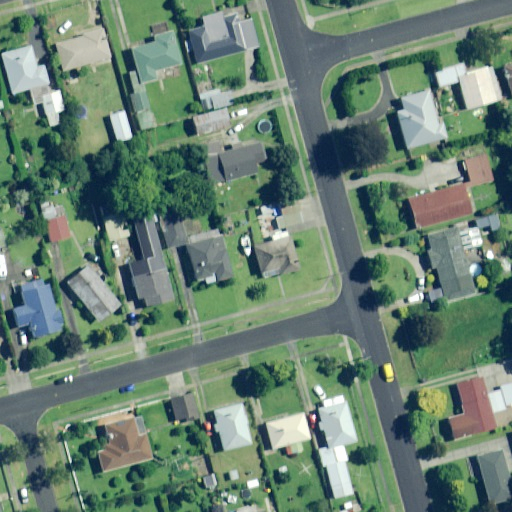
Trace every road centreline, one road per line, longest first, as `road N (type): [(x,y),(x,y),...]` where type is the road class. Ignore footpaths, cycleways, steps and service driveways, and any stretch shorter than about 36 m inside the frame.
road 1 (residential): [(18,401),(361,307)]
road 2 (residential): [(296,58),(361,307)]
road 3 (residential): [(511,0),(296,58)]
road 4 (residential): [(361,307),(416,511)]
